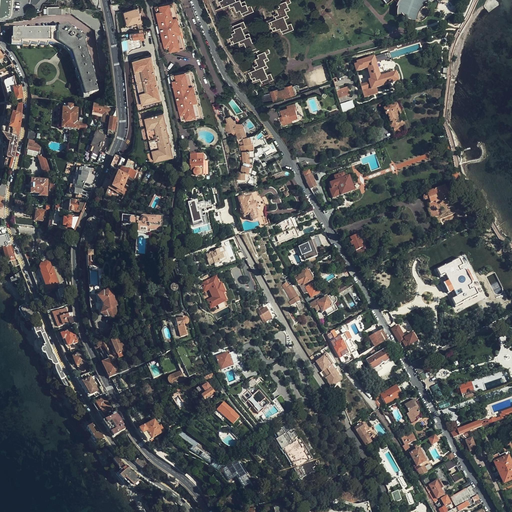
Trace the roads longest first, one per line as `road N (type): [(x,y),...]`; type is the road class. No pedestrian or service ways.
road 1 (residential): [(491,511),(272,133),(227,81),(194,0)]
road 2 (secondary): [(209,511),(129,428),(80,322),(76,240),(122,126),(105,0)]
road 3 (tertiary): [(191,511),(121,454),(78,394),(37,301),(8,208),(25,87),(0,41)]
road 4 (residential): [(391,511),(239,236)]
